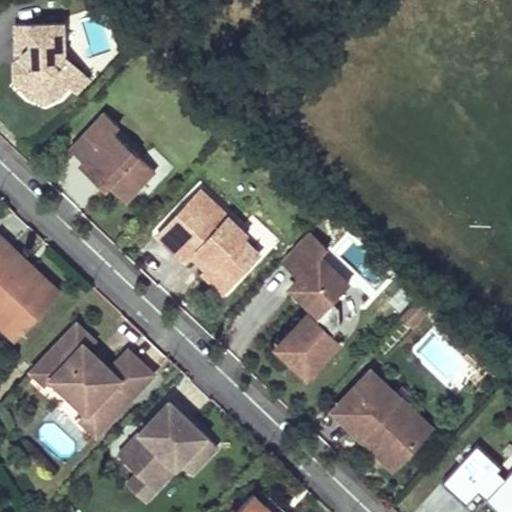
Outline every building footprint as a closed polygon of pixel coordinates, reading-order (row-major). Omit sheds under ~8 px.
[(63,11),(15,12),(15,35),(22,42),(16,49),(14,51),(14,69),(30,84),(45,89),(59,83),(69,72),(81,60),(61,41),(63,39),(63,11)] [(81,60),(69,72),(79,83),(92,70),(81,60)] [(103,103),(69,139),(82,152),(79,156),(92,168),(95,164),(107,175),(124,192),(153,161),(111,122),(117,116),(103,103)] [(95,164),(92,168),(103,179),(107,175),(95,164)] [(200,178),(157,223),(186,250),(191,244),(197,238),(232,271),(260,242),(243,226),(247,222),(200,178)] [(309,219),(282,247),(304,268),(294,279),(316,300),(311,305),(309,303),(277,336),(289,347),(307,365),(339,331),(332,325),(341,315),(340,296),(333,289),(350,272),(321,245),(328,237),(309,219)] [(0,296),(11,307),(3,315),(17,327),(56,286),(28,259),(26,262),(21,258),(23,255),(8,240),(11,236),(0,225),(0,296)] [(25,249),(11,236),(8,240),(23,255),(21,258),(26,262),(28,259),(56,286),(60,281),(25,249)] [(197,238),(191,244),(206,258),(202,262),(223,281),(232,271),(197,238)] [(0,296),(0,311),(3,315),(11,307),(0,296)] [(33,361),(46,373),(52,367),(88,400),(93,394),(109,409),(154,362),(128,338),(111,357),(105,352),(101,355),(91,346),(95,342),(89,337),(96,330),(77,312),(33,361)] [(105,352),(95,342),(91,346),(101,355),(105,352)] [(339,392),(339,403),(357,420),(362,416),(387,439),(408,439),(416,431),(416,409),(391,385),(395,381),(377,363),(366,363),(357,373),(359,374),(349,385),(347,383),(339,392)] [(362,416),(357,420),(394,456),(433,416),(395,381),(391,385),(416,409),(416,431),(408,439),(387,439),(362,416)] [(202,419),(170,388),(139,421),(144,425),(139,430),(130,430),(119,443),(138,461),(156,478),(181,452),(192,462),(218,434),(202,419)] [(139,421),(130,430),(139,430),(144,425),(139,421)] [(468,501),(479,490),(503,511),(511,511),(511,468),(508,473),(477,444),(444,479),(468,501)] [(156,478),(138,461),(127,472),(146,489),(156,478)] [(231,505),(225,511),(287,511),(278,503),(276,502),(277,500),(268,491),(266,492),(254,481),(237,499),(234,497),(228,503),(231,505)] [(301,511),(291,502),(284,496),(278,503),(287,511),(301,511)]
